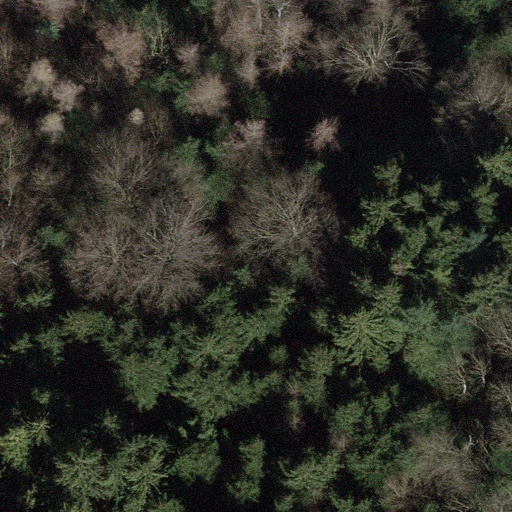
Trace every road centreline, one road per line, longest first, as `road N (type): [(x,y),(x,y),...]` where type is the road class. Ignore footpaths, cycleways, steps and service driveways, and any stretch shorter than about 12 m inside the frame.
road 1 (track): [(278,511),(282,414),(248,244),(260,88),(257,0)]
road 2 (track): [(304,0),(420,40),(511,40)]
